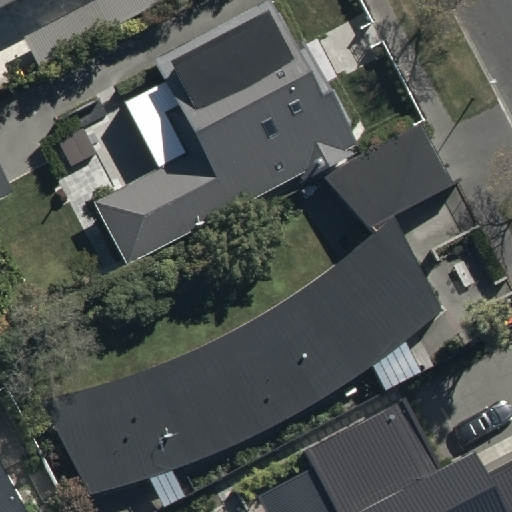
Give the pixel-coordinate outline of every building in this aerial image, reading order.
[(0,0),(0,15),(28,0),(0,0)] [(193,150),(87,203),(119,266),(311,168),(352,147),(297,39),(286,45),(263,1),(147,60),(193,150)] [(84,385),(34,398),(83,491),(142,474),(165,467),(221,444),(272,419),(321,390),(366,361),(397,337),(434,307),(385,214),(449,179),(416,115),(352,147),(311,168),(368,229),(350,245),(312,275),(273,303),(232,330),(184,351),(133,368),(84,385)] [(0,165),(0,201),(15,194),(0,165)] [(266,511),(511,511),(511,463),(489,476),(476,452),(438,471),(401,399),(305,449),(315,468),(259,497),(266,511)] [(0,511),(20,511),(0,471),(0,511)]
